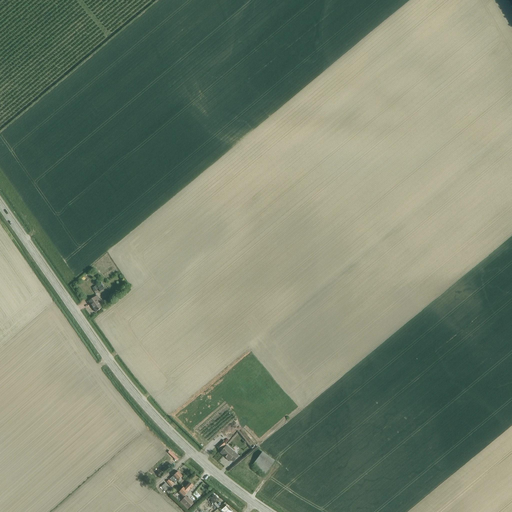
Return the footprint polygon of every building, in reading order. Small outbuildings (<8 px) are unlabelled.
[(88,302),(96,313),(102,308),(99,304),(102,303),(97,296),(88,302)] [(226,446),(220,453),(229,461),(231,460),(233,462),(238,456),(236,454),(234,452),(233,453),(226,446)] [(171,450),(169,452),(177,460),(179,458),(171,450)] [(253,465),(264,474),(274,461),(262,452),(253,465)] [(178,481),(183,477),(178,472),(169,479),(171,481),(173,481),(175,483),(177,481),(178,481)] [(183,487),(179,493),(183,497),(188,492),(191,489),(191,490),(191,489),(193,486),(189,483),(184,488),(183,487)] [(193,504),(185,496),(180,502),(187,509),(193,504)]
